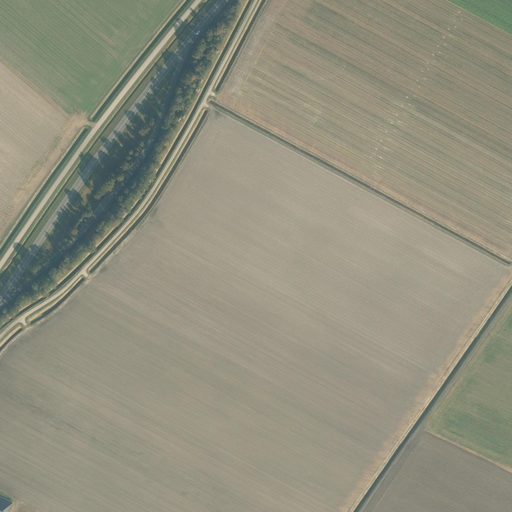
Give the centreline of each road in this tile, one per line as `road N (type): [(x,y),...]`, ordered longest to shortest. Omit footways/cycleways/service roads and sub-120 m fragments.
road 1 (unclassified): [(0,336),(61,291),(149,196),(256,0)]
road 2 (unclassified): [(0,264),(98,123),(198,0)]
road 3 (trunk): [(0,299),(185,45)]
